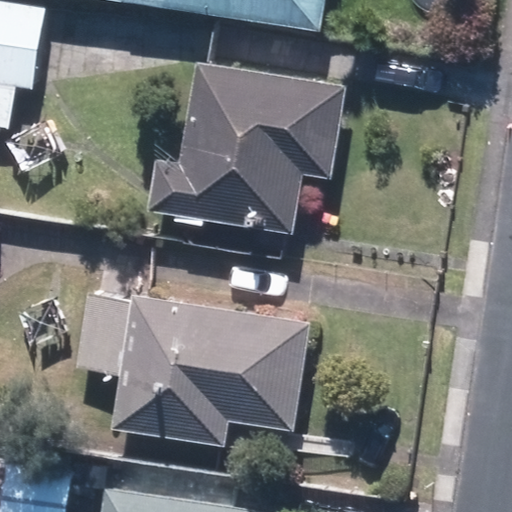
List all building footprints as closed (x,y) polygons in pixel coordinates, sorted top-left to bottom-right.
[(160,0),(338,26),(341,0),(160,0)] [(42,10),(0,2),(0,133),(9,135),(17,87),(29,89),(42,10)] [(345,88),(193,64),(177,162),(156,159),(149,208),(289,230),(298,177),(330,182),(345,88)] [(312,325),(134,296),(113,425),(223,443),(227,421),(294,432),(312,325)] [(65,511),(71,472),(0,461),(0,511),(65,511)] [(244,511),(105,491),(101,511),(244,511)]
